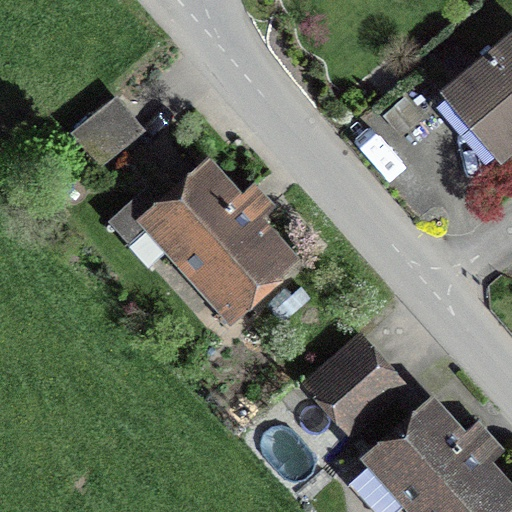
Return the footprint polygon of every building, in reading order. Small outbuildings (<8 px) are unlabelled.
[(511,37),(449,92),(501,152),(511,142),(511,37)] [(138,130),(113,99),(71,133),(96,163),(138,130)] [(234,203),(203,168),(147,218),(222,303),(282,251),(252,218),(266,206),(251,188),(234,203)] [(397,382),(362,343),(315,387),(350,425),(397,382)] [(463,438),(430,403),(371,459),(421,511),(491,511),(511,492),(483,462),(498,449),(475,426),(463,438)]
